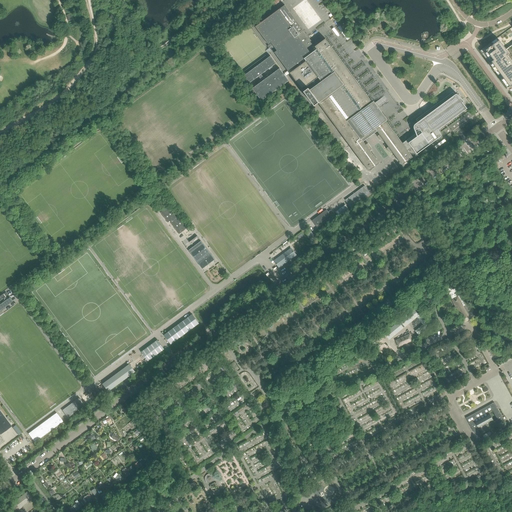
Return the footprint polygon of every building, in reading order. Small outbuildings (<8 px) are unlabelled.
[(279,9),(255,27),(268,45),(269,45),(274,52),(288,71),(292,68),(294,70),(290,73),(302,89),(306,86),(308,88),(304,91),(314,106),(318,103),(342,135),(350,146),(369,171),(379,163),(370,151),(372,149),(368,143),(366,145),(363,141),(377,131),(380,135),(377,136),(382,142),(384,140),(388,147),(386,148),(390,154),(393,152),(402,165),(412,157),(413,157),(408,151),(412,148),(417,154),(440,137),(441,136),(441,135),(441,134),(438,130),(467,108),(462,102),(464,101),(457,95),(457,94),(456,94),(455,94),(454,95),(453,94),(426,114),(425,113),(417,120),(418,122),(415,124),(414,125),(414,126),(414,128),(414,129),(416,133),(402,143),(381,114),(378,117),(375,113),(378,110),(374,105),(373,104),(371,100),(325,39),(315,46),(285,5),(279,9)] [(511,44),(506,49),(497,38),(480,51),(489,64),(491,63),(493,66),(492,67),(508,88),(511,84),(511,44)] [(261,101),(288,81),(279,68),(265,79),(261,74),(276,63),(270,56),(243,76),(248,84),(258,76),(262,81),(252,88),(261,101)] [(351,208),(370,193),(364,186),(345,200),(351,208)] [(347,208),(343,204),(334,211),(337,216),(347,208)] [(180,217),(179,218),(177,215),(176,216),(168,206),(160,213),(168,223),(170,221),(171,224),(179,234),(188,228),(180,217)] [(337,218),(331,209),(331,210),(328,212),(326,210),(312,221),(319,231),(320,231),(319,231),(337,218)] [(203,242),(200,238),(183,250),(201,274),(218,262),(207,248),(203,242)] [(292,258),(296,255),(291,249),(281,256),(286,262),(288,261),(290,259),(290,260),(292,258)] [(286,262),(281,256),(274,261),(279,267),(286,262)] [(463,301),(455,288),(459,286),(453,274),(445,279),(449,286),(446,288),(452,300),(452,301),(464,322),(470,319),(469,318),(473,316),(475,315),(471,312),(468,309),(465,306),(465,305),(464,304),(463,302),(463,301)] [(0,311),(5,308),(4,307),(12,301),(10,297),(7,300),(3,294),(0,296),(0,311)] [(389,340),(417,317),(423,325),(415,331),(418,335),(430,325),(427,321),(421,314),(419,315),(414,309),(384,333),(389,340)] [(199,323),(192,314),(164,335),(170,344),(199,323)] [(398,346),(412,340),(410,334),(396,340),(398,346)] [(164,349),(158,340),(141,352),(148,361),(164,349)] [(134,371),(129,364),(102,384),(107,391),(134,371)] [(85,405),(79,397),(62,410),(67,418),(85,405)] [(492,421),(488,414),(487,414),(486,413),(492,410),(498,420),(502,418),(497,407),(495,408),(492,403),(466,418),(474,433),(492,423),(491,422),(492,421)] [(0,433),(10,426),(0,412),(0,433)] [(34,442),(63,421),(56,413),(28,434),(34,442)] [(84,436),(86,441),(95,438),(93,432),(84,436)] [(101,482),(90,493),(94,497),(105,487),(101,482)] [(52,488),(49,491),(53,496),(57,493),(52,488)] [(21,507),(30,500),(31,500),(33,498),(28,491),(14,502),(20,508),(21,507)] [(86,493),(81,497),(85,502),(90,498),(86,493)] [(73,505),(76,510),(83,505),(79,500),(73,505)]
